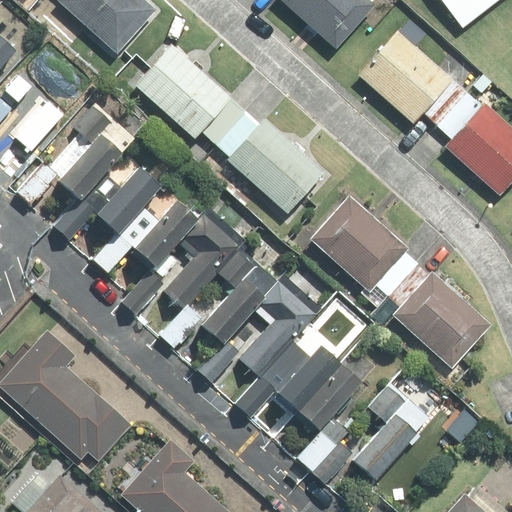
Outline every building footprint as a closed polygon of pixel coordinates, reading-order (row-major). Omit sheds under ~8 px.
[(50,0),(119,60),(160,13),(145,0),(50,0)] [(357,0),(270,0),(326,57),(371,14),(357,0)] [(433,0),(454,32),(502,0),(433,0)] [(3,25),(0,22),(0,87),(45,38),(16,12),(3,25)] [(511,179),(511,135),(389,28),(346,78),(406,130),(418,116),(446,140),(434,153),(491,203),(511,179)] [(329,173),(175,38),(135,83),(289,217),(329,173)] [(342,455),(372,483),(436,416),(391,374),(364,402),(384,422),(357,450),(341,435),(352,424),(338,410),(367,380),(326,342),(284,386),(267,370),(324,311),(282,272),(267,287),(251,271),(265,256),(194,187),(158,224),(144,210),(169,184),(148,163),(125,187),(106,170),(125,150),(103,129),(115,116),(96,98),(72,123),(93,143),(61,176),(82,195),(55,223),(76,243),(106,211),(124,229),(95,258),(115,277),(138,252),(152,266),(120,299),(136,314),(164,284),(188,307),(161,335),(178,352),(201,328),(218,344),(198,364),(215,380),(238,356),(261,378),(237,404),(252,418),(272,397),(284,409),(265,430),(280,444),(295,429),(309,442),(297,454),(321,477),(342,455)] [(498,328),(353,195),(313,238),(459,371),(498,328)] [(49,325),(0,379),(0,388),(137,511),(243,511),(193,466),(199,459),(170,433),(135,471),(113,452),(135,428),(62,361),(74,348),(49,325)] [(93,511),(51,475),(18,511),(93,511)] [(446,511),(511,511),(511,504),(480,475),(446,511)]
